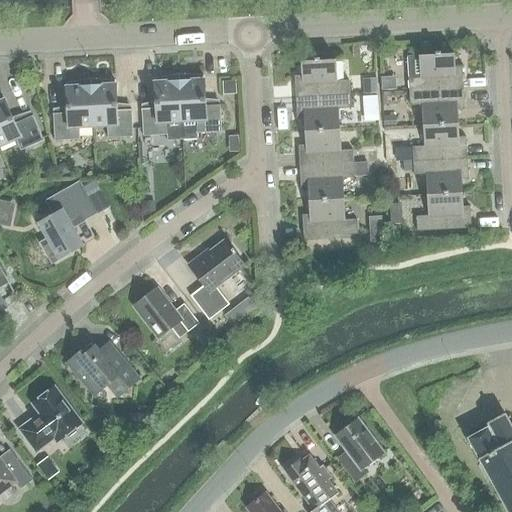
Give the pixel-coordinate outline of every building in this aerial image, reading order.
[(408,92),(462,89),(461,67),(454,68),(453,54),(406,56),(408,92)] [(294,97),(349,94),(348,80),(336,81),(335,60),(300,62),(300,76),(293,76),(294,97)] [(181,140),(180,122),(178,74),(153,78),(155,108),(140,109),(140,110),(142,136),(167,135),(167,141),(181,140)] [(178,74),(180,122),(181,140),(197,139),(197,133),(220,132),(219,106),(219,105),(204,106),(203,75),(178,74)] [(78,127),(92,127),(89,78),(65,83),(66,113),(51,114),(51,115),(52,115),(53,141),(78,140),(78,127)] [(89,78),(92,127),(106,126),(106,138),(132,137),(130,111),(131,111),(131,110),(116,110),(114,80),(89,78)] [(375,78),(362,78),(363,93),(375,92),(375,78)] [(222,81),(223,94),(236,93),(235,81),(222,81)] [(393,83),(381,83),(381,93),(394,92),(393,83)] [(463,110),(462,89),(408,92),(408,106),(420,105),(422,126),(457,124),(456,110),(463,110)] [(349,108),(349,94),(294,97),(295,118),(303,118),(303,132),(339,130),(337,109),(349,108)] [(0,96),(0,146),(14,140),(19,151),(42,140),(32,116),(32,115),(14,124),(1,96),(0,96)] [(383,126),(395,126),(394,116),(383,116),(383,126)] [(458,137),(457,124),(422,126),(423,146),(411,147),(412,161),(466,158),(465,137),(458,137)] [(340,151),(339,130),(303,132),(304,145),(297,146),(298,167),(353,164),(352,150),(340,151)] [(467,179),(466,158),(412,161),(412,175),(424,174),(426,195),(461,193),(460,180),(467,179)] [(354,163),(355,177),(369,176),(368,162),(360,162),(354,163)] [(353,178),(353,164),(298,167),(299,188),(307,187),(307,201),(342,199),(341,178),(353,178)] [(97,214),(79,181),(44,201),(52,215),(37,224),(46,240),(40,243),(51,263),(82,246),(69,222),(81,215),(84,221),(97,214)] [(461,207),(461,193),(426,195),(427,216),(415,217),(416,231),(470,228),(469,206),(461,207)] [(0,213),(0,219),(18,222),(21,201),(2,198),(0,213)] [(342,199),(307,201),(308,215),(301,215),(302,237),(356,234),(356,219),(344,220),(342,199)] [(202,286),(191,294),(189,296),(208,320),(228,305),(215,287),(243,266),(224,240),(202,257),(200,255),(187,265),(202,286)] [(178,338),(198,323),(183,304),(172,312),(155,289),(134,305),(158,337),(170,328),(178,338)] [(215,342),(206,331),(198,338),(206,348),(215,342)] [(137,380),(106,343),(96,351),(90,343),(67,363),(94,395),(107,384),(117,396),(137,380)] [(53,387),(31,404),(39,414),(18,429),(35,451),(52,438),(56,442),(64,436),(68,436),(75,432),(75,427),(81,423),(53,387)] [(511,511),(511,439),(511,440),(507,431),(511,428),(503,413),(486,423),(489,428),(487,429),(487,428),(466,439),(507,511),(511,511)] [(365,475),(361,469),(382,453),(357,420),(334,436),(349,455),(339,463),(354,483),(365,475)] [(322,466),(317,469),(308,456),(300,462),(298,461),(295,463),(292,462),(287,465),(287,469),(284,471),(313,510),(309,511),(334,511),(326,501),(336,494),(325,480),(330,477),(322,466)] [(47,457),(36,465),(47,480),(58,472),(47,457)] [(0,492),(14,482),(19,489),(31,480),(15,458),(3,466),(0,461),(0,492)] [(279,511),(264,493),(245,508),(248,511),(279,511)]
